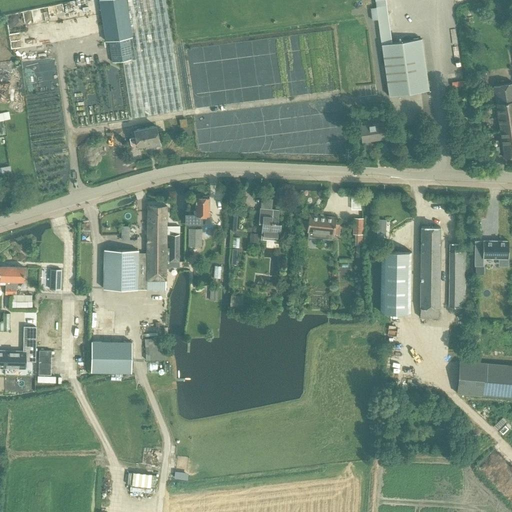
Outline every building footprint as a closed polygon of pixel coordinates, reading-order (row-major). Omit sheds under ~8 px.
[(125,0),(98,0),(105,41),(108,41),(112,62),(122,61),(135,59),(125,0)] [(164,0),(125,0),(135,59),(122,61),(131,118),(182,110),(164,0)] [(374,0),(376,7),(370,8),(372,19),(388,17),(385,0),(374,0)] [(388,17),(372,19),(372,20),(377,19),(388,96),(428,90),(421,38),(391,43),(388,17)] [(12,60),(0,62),(0,103),(17,101),(12,60)] [(511,82),(494,85),(496,104),(511,101),(511,82)] [(511,101),(496,104),(504,158),(511,156),(511,101)] [(179,119),(179,127),(187,127),(186,119),(179,119)] [(362,141),(368,141),(384,138),(382,123),(360,126),(362,141)] [(134,131),(137,147),(150,144),(151,147),(159,145),(155,126),(134,131)] [(185,215),(185,224),(201,224),(201,215),(209,215),(209,197),(207,197),(206,196),(203,196),(201,197),(195,197),(195,215),(185,215)] [(260,208),(258,222),(262,223),(260,239),(279,241),(281,224),(277,223),(279,210),(271,209),(272,199),(261,197),(260,208)] [(179,261),(179,226),(166,226),(166,205),(147,205),(147,252),(138,252),(138,250),(103,249),(103,288),(165,289),(166,276),(166,234),(169,234),(169,261),(179,261)] [(303,220),(302,229),(307,229),(307,231),(308,232),(308,236),(331,239),(331,234),(333,234),(338,234),(339,224),(334,224),(335,217),(308,214),(308,221),(303,220)] [(362,218),(353,218),(353,219),(353,234),(355,234),(355,235),(355,244),(362,244),(362,218)] [(385,220),(377,220),(376,233),(384,234),(385,220)] [(419,317),(438,317),(440,226),(420,226),(419,317)] [(188,229),(188,247),(201,247),(201,229),(188,229)] [(250,233),(249,243),(257,243),(258,233),(250,233)] [(482,250),(474,250),(474,266),(475,266),(475,274),(483,274),(483,266),(483,258),(498,258),(508,258),(508,241),(482,240),(482,250)] [(448,307),(463,308),(464,251),(459,251),(459,243),(449,243),(448,307)] [(380,312),(410,312),(411,251),(381,251),(380,312)] [(494,259),(494,277),(505,276),(505,279),(506,279),(507,294),(511,294),(511,273),(509,273),(508,260),(506,260),(506,259),(494,259)] [(5,294),(11,294),(11,266),(0,266),(0,280),(5,281),(5,294)] [(23,266),(11,266),(11,294),(12,294),(16,294),(16,288),(17,288),(17,281),(23,281),(23,266)] [(60,270),(50,270),(50,289),(60,289),(60,270)] [(211,288),(210,301),(218,301),(218,288),(211,288)] [(231,295),(230,309),(242,310),(244,296),(231,295)] [(9,313),(3,313),(3,322),(0,322),(0,331),(9,331),(9,313)] [(24,327),(23,335),(35,335),(36,327),(24,327)] [(23,335),(23,343),(35,343),(35,335),(23,335)] [(131,342),(91,341),(90,371),(131,372),(131,342)] [(5,351),(5,367),(25,368),(25,361),(35,361),(35,343),(23,343),(23,351),(5,351)] [(39,350),(38,374),(50,374),(51,351),(39,350)] [(457,393),(511,397),(511,364),(460,361),(457,393)] [(129,490),(150,493),(150,487),(154,487),(155,475),(128,472),(127,484),(130,484),(129,490)]
